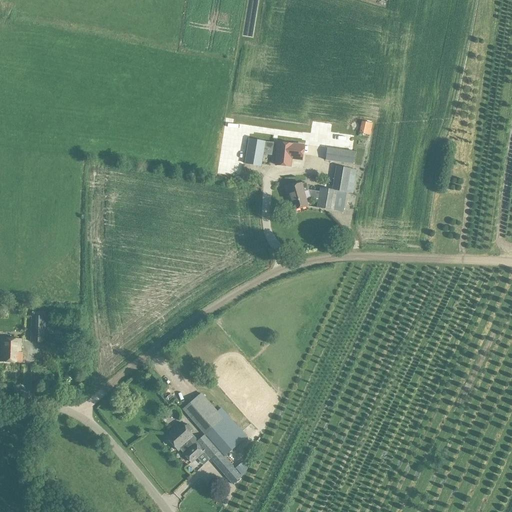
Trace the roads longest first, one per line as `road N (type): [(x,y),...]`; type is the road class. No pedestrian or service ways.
road 1 (track): [(77,411),(237,291),(289,264),(346,256),(511,260)]
road 2 (unclassified): [(169,511),(77,411),(0,399)]
